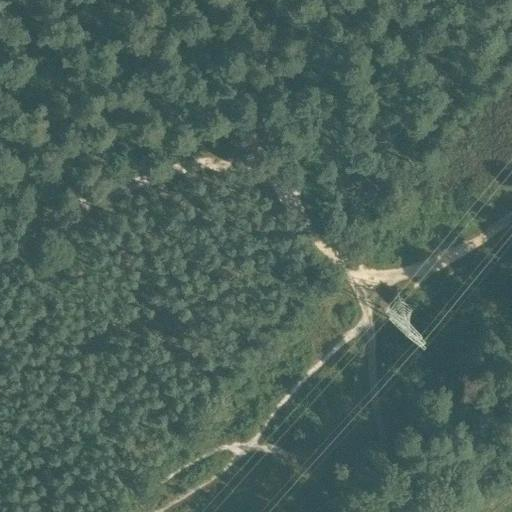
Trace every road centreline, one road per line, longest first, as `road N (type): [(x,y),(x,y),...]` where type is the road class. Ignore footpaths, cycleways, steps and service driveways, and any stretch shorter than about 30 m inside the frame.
road 1 (unknown): [(368,508),(317,464),(288,451),(232,451),(119,511)]
road 2 (track): [(162,511),(241,455),(295,462),(368,508)]
